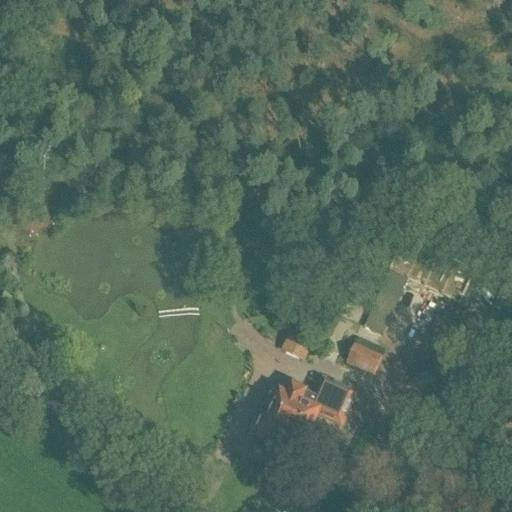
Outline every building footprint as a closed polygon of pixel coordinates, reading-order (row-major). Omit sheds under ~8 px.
[(300,245),(302,232),(282,229),(280,241),(300,245)] [(383,337),(409,279),(418,259),(400,250),(391,270),(364,328),(383,337)] [(318,325),(322,313),(294,304),(290,317),(318,325)] [(314,370),(322,351),(309,345),(301,364),(314,370)] [(373,378),(382,359),(354,347),(346,365),(373,378)] [(342,430),(357,395),(358,393),(322,377),(313,400),(307,397),(308,394),(290,386),(286,397),(269,389),(248,437),(258,441),(279,450),(284,441),(304,450),(318,420),(342,430)]
